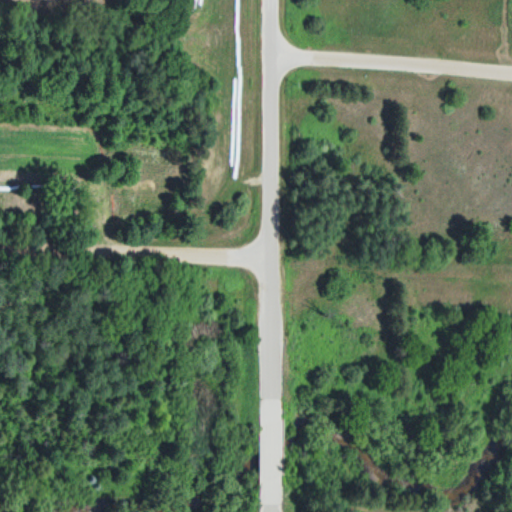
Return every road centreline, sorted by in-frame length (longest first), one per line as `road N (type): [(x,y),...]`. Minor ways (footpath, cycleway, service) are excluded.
road 1 (residential): [(269,387),(270,0)]
road 2 (residential): [(0,243),(268,254)]
road 3 (residential): [(272,50),(511,71)]
road 4 (residential): [(270,511),(269,387)]
